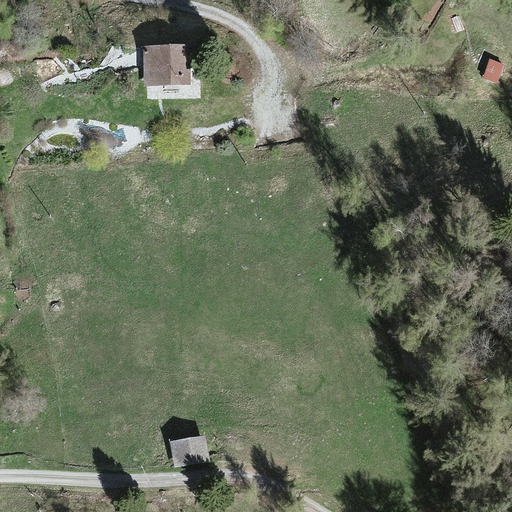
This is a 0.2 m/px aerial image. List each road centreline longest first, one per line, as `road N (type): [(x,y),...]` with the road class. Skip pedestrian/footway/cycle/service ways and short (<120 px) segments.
road 1 (track): [(0,479),(232,476),(314,511)]
road 2 (track): [(143,0),(186,6),(262,47),(263,121)]
